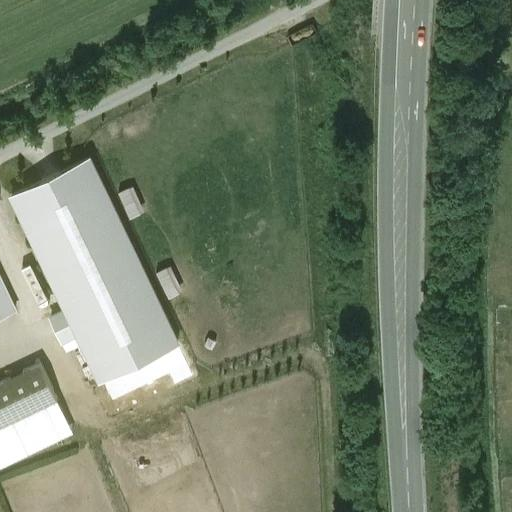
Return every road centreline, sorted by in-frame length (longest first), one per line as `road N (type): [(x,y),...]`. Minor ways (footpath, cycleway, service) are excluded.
road 1 (secondary): [(411,511),(401,245),(413,0)]
road 2 (unclassified): [(0,159),(324,0)]
